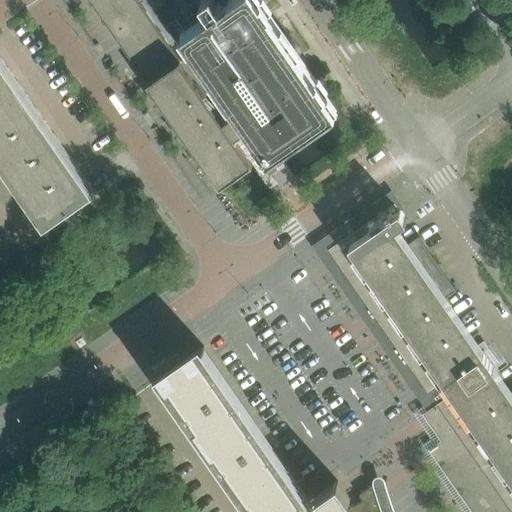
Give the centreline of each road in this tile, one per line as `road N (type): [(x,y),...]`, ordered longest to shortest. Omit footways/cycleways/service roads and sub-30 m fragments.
road 1 (residential): [(235,275),(38,0)]
road 2 (unclassified): [(0,439),(213,290)]
road 3 (residential): [(235,275),(420,146)]
road 4 (tertiary): [(420,146),(317,0)]
road 5 (tertiary): [(511,277),(420,146)]
